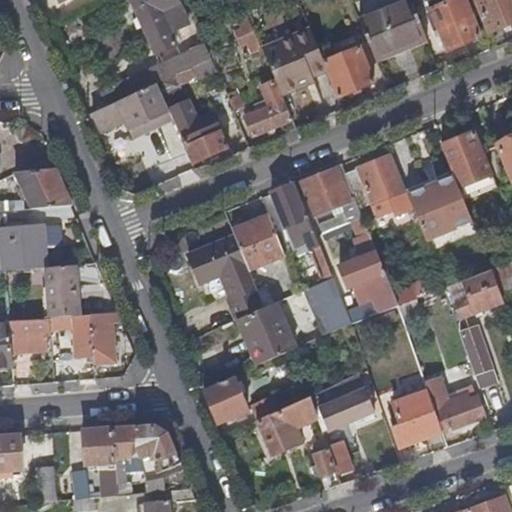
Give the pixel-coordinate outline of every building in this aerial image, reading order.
[(176,3),(174,0),(129,0),(138,19),(131,23),(135,31),(142,28),(154,55),(173,46),(159,11),(176,3)] [(408,0),(358,21),(375,64),(393,56),(391,50),(406,44),(409,50),(426,42),(409,0),(408,0)] [(511,25),(511,0),(472,0),(487,35),(511,25)] [(357,1),(351,4),(354,11),(360,8),(357,1)] [(473,42),(457,1),(424,14),(441,54),(473,42)] [(237,49),(255,42),(247,21),(240,24),(243,30),(232,34),(237,49)] [(312,77),(324,71),(322,65),(307,29),(262,49),(275,82),(281,96),(302,87),(299,83),(312,77)] [(323,64),(338,100),(372,85),(358,50),(323,64)] [(336,101),(338,100),(323,64),(322,65),(324,71),(336,101)] [(157,86),(161,98),(169,94),(168,90),(179,85),(175,77),(157,86)] [(313,82),(312,77),(299,83),(302,87),(313,82)] [(99,94),(106,109),(133,97),(126,81),(99,94)] [(251,139),(292,123),(281,96),(275,82),(261,88),(268,109),(244,120),(251,139)] [(106,109),(91,117),(100,136),(126,124),(130,132),(168,115),(161,98),(157,86),(133,97),(106,109)] [(228,101),(233,113),(242,108),(237,97),(228,101)] [(191,164),(232,148),(226,132),(206,140),(190,105),(184,108),(181,115),(177,117),(179,122),(175,124),(191,164)] [(472,135),(441,148),(452,177),(457,190),(489,177),(472,135)] [(511,140),(494,147),(510,186),(511,185),(511,140)] [(390,160),(358,173),(370,205),(376,219),(390,213),(393,220),(412,213),(405,196),(390,160)] [(358,210),(354,199),(349,201),(336,171),(301,186),(315,219),(341,209),(347,225),(361,219),(358,210)] [(14,177),(31,211),(72,208),(57,172),(14,177)] [(354,199),(358,210),(370,205),(358,173),(345,178),(354,199)] [(452,177),(405,196),(412,213),(424,243),(470,224),(457,190),(452,177)] [(270,194),(279,216),(284,230),(305,221),(290,186),(270,194)] [(270,194),(264,196),(273,218),(279,216),(270,194)] [(0,212),(13,211),(11,203),(0,203),(0,212)] [(268,219),(232,233),(234,238),(248,272),(284,258),(268,219)] [(0,235),(0,272),(6,273),(41,270),(39,233),(0,235)] [(226,304),(234,323),(244,319),(263,311),(248,272),(234,238),(187,258),(200,288),(219,279),(227,275),(237,298),(230,302),(226,304)] [(360,260),(376,254),(372,246),(357,252),(360,260)] [(511,253),(502,257),(507,268),(511,265),(511,253)] [(378,317),(398,309),(376,254),(360,260),(340,269),(348,290),(365,283),(378,317)] [(511,265),(507,268),(490,274),(500,301),(511,297),(511,265)] [(49,320),(67,318),(73,317),(82,316),(78,267),(46,270),(49,320)] [(490,274),(464,284),(469,299),(455,305),(461,320),(501,306),(500,301),(490,274)] [(219,279),(230,302),(237,298),(227,275),(219,279)] [(444,281),(448,290),(459,286),(455,277),(444,281)] [(263,311),(244,319),(263,365),(352,327),(344,308),(333,280),(293,300),(263,311)] [(344,308),(352,327),(369,320),(361,301),(344,308)] [(105,326),(121,324),(116,313),(89,316),(92,359),(93,369),(98,369),(98,363),(114,362),(112,346),(108,346),(105,326)] [(76,360),(92,359),(89,316),(82,316),(73,317),(76,360)] [(49,320),(50,333),(68,331),(67,318),(49,320)] [(46,333),(50,333),(49,320),(8,324),(8,325),(10,352),(15,352),(15,340),(46,338),(46,333)] [(0,368),(11,368),(10,352),(8,325),(0,325),(0,368)] [(481,348),(475,331),(462,336),(468,352),(481,348)] [(47,349),(46,338),(15,340),(15,352),(47,349)] [(233,378),(203,391),(218,424),(247,412),(233,378)] [(427,396),(441,435),(482,421),(475,402),(467,405),(465,397),(447,404),(440,379),(424,385),(427,396)] [(503,414),(494,389),(482,394),(491,418),(503,414)] [(322,403),(318,395),(308,399),(312,411),(318,410),(320,417),(315,418),(318,429),(321,435),(373,415),(364,391),(345,399),(340,401),(338,397),(330,399),(332,403),(324,406),(322,403)] [(399,450),(441,435),(427,396),(395,408),(401,427),(392,430),(399,450)] [(248,409),(254,423),(277,413),(272,399),(248,409)] [(277,413),(254,423),(269,457),(299,445),(293,429),(300,427),(297,421),(314,415),(312,411),(308,399),(277,413)] [(153,426),(131,428),(136,454),(139,460),(153,455),(161,471),(179,464),(166,434),(153,426)] [(131,428),(110,430),(112,465),(113,482),(122,481),(119,461),(128,460),(136,454),(131,428)] [(314,450),(325,447),(321,435),(318,429),(307,432),(314,450)] [(110,430),(82,433),(85,467),(112,465),(110,430)] [(19,438),(0,439),(0,473),(22,472),(19,438)] [(325,448),(326,452),(335,476),(349,472),(339,444),(325,448)] [(319,476),(325,491),(338,487),(335,476),(326,452),(312,457),(315,465),(310,468),(314,478),(319,476)] [(54,501),(52,468),(37,469),(40,503),(43,503),(54,501)] [(72,472),(74,499),(88,498),(86,472),(72,472)] [(509,511),(504,498),(465,511),(509,511)] [(142,511),(166,511),(165,503),(142,505),(142,511)]
